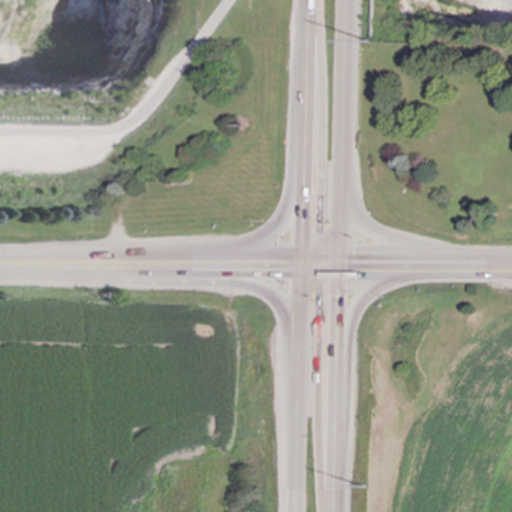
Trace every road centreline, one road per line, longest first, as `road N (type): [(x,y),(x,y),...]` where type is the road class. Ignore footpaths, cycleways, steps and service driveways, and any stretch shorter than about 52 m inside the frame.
road 1 (secondary): [(84,261),(117,281),(250,284),(276,293),(295,312),(304,356)]
road 2 (secondary): [(309,58),(290,221),(266,244),(199,262)]
road 3 (secondary): [(344,262),(345,0)]
road 4 (secondary): [(309,0),(308,262)]
road 5 (secondary): [(308,262),(298,511)]
road 6 (secondary): [(336,511),(344,262)]
road 7 (secondary): [(337,483),(358,312),(382,283),(415,263)]
road 8 (secondary): [(0,260),(199,262)]
road 9 (secondary): [(470,263),(370,228),(343,191)]
